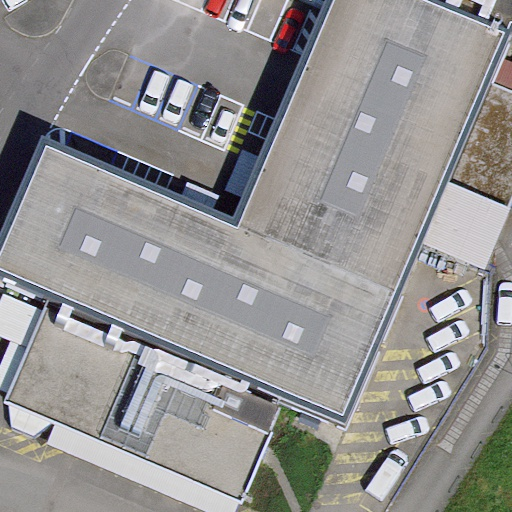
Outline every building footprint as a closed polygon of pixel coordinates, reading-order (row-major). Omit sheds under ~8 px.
[(511,0),(303,0),(334,13),(238,234),(399,300),(421,246),(447,185),(492,86),(511,37),(511,0)] [(511,94),(492,86),(447,185),(510,212),(511,207),(511,94)] [(0,255),(0,282),(343,428),(399,300),(238,234),(45,149),(0,255)] [(486,272),(510,212),(447,185),(421,246),(486,272)] [(112,340),(48,313),(28,360),(8,405),(12,406),(13,431),(36,441),(56,425),(58,426),(76,433),(104,445),(149,465),(196,484),(241,504),(259,461),(262,455),(266,446),(280,412),(245,397),(189,373),(170,365),(160,361),(143,353),(112,340)]
